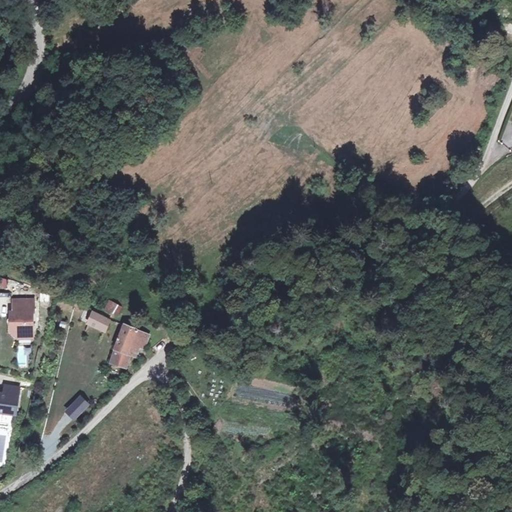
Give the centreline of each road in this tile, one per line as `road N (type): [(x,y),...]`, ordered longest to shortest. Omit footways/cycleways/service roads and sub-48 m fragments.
road 1 (unclassified): [(511,89),(489,152),(398,257),(298,291),(164,353)]
road 2 (unclassified): [(164,353),(93,426),(0,490)]
road 3 (unclassified): [(164,353),(189,444),(170,511)]
road 4 (track): [(398,257),(445,236),(511,185)]
road 5 (unclassified): [(0,117),(31,81),(32,0)]
